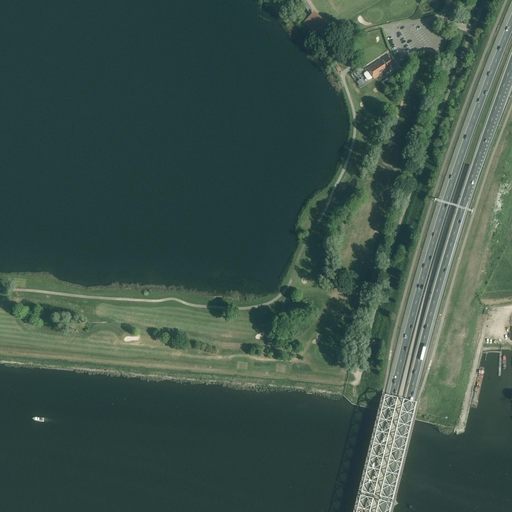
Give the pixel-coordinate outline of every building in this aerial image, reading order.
[(301,0),(311,15),(304,23),(319,37),(330,27),(314,11),(314,12),(306,0),(301,0)] [(370,80),(373,77),(374,79),(388,70),(389,68),(390,69),(396,65),(389,54),(383,59),(382,60),(381,60),(368,69),(368,70),(365,72),(364,73),(364,74),(364,75),(367,79),(368,80),(369,80),(370,80)] [(504,348),(501,372),(509,373),(511,349),(504,348)] [(485,351),(467,430),(478,433),(495,353),(485,351)] [(358,497),(394,506),(398,504),(398,503),(396,500),(359,491),(356,493),(356,494),(358,497)]
